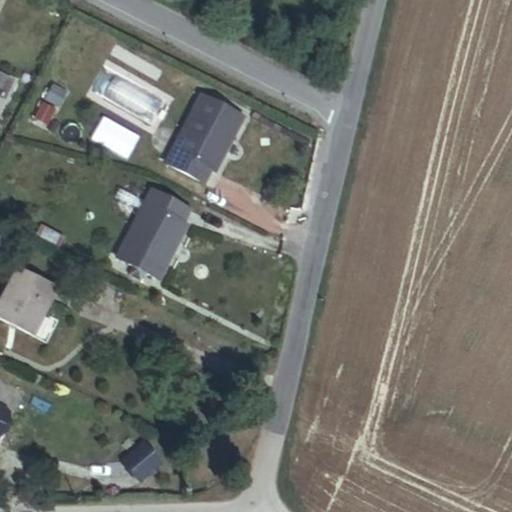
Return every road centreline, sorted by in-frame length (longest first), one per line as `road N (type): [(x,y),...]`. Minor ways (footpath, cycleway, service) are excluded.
road 1 (residential): [(246,489),(301,339),(345,117)]
road 2 (residential): [(111,0),(345,117)]
road 3 (residential): [(345,117),(375,0)]
